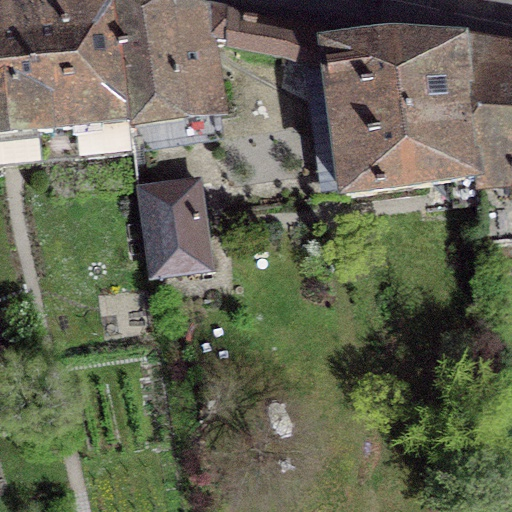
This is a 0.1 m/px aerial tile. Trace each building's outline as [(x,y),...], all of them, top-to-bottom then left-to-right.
[(129,126),(125,127),(106,0),(78,0),(0,8),(0,139),(72,132),(74,160),(132,154),(129,126)] [(174,32),(153,2),(137,0),(106,0),(125,127),(129,126),(186,118),(174,32)] [(328,51),(326,31),(153,2),(174,32),(186,118),(235,109),(232,75),(215,72),(210,41),(225,41),(225,50),(236,50),(235,56),(239,57),(240,51),(281,58),(280,64),(284,64),(286,59),(329,76),(325,51),(328,51)] [(325,51),(329,76),(344,198),(452,185),(454,208),(483,206),(462,46),(393,41),(328,51),(325,51)] [(511,65),(511,66),(462,46),(483,206),(487,247),(511,244),(511,65)] [(151,279),(210,271),(197,184),(140,192),(151,279)] [(0,422),(18,418),(0,350),(0,422)]
